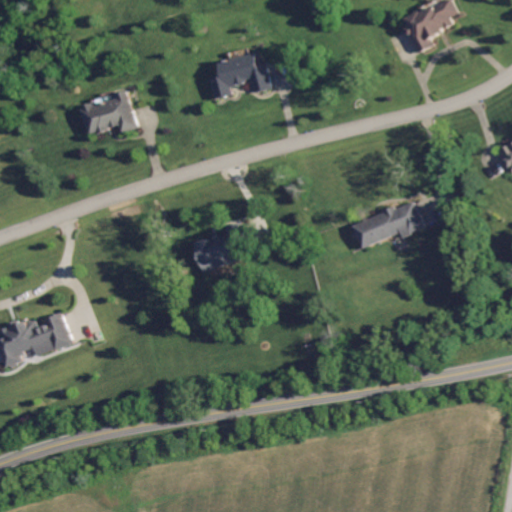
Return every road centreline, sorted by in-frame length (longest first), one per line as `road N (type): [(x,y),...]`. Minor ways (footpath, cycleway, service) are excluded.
road 1 (residential): [(0,238),(141,189),(457,103),(511,74)]
road 2 (secondary): [(511,360),(151,424),(0,465)]
